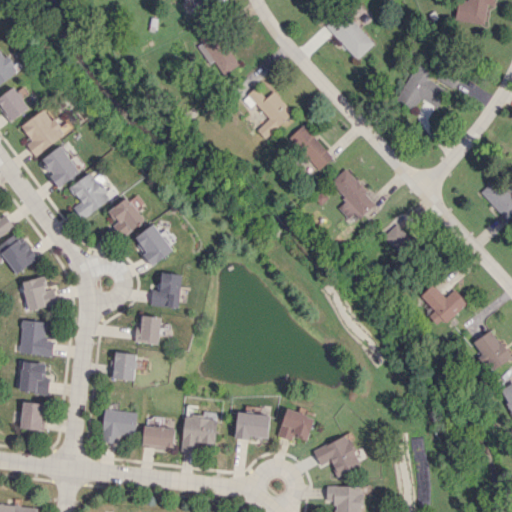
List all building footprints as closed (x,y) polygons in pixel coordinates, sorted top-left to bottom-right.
[(184,0),(185,2),(190,0),(191,0),(195,9),(209,4),(207,0),(184,0)] [(456,0),(457,21),(486,21),(485,5),(493,5),(492,0),(456,0)] [(374,43),(343,10),(326,25),(356,59),(374,43)] [(0,83),(18,70),(0,44),(0,83)] [(419,98),(437,106),(446,88),(426,79),(430,70),(414,63),(396,101),(414,109),(419,98)] [(0,95),(0,103),(10,120),(29,108),(15,86),(0,95)] [(266,97),(255,86),(242,99),(250,107),(255,103),(269,117),(256,129),(265,138),(293,111),(273,90),(266,97)] [(44,107),(21,126),(32,140),(27,144),(36,155),(64,133),(44,107)] [(318,170),(332,156),(303,124),(288,137),(318,170)] [(41,158),(59,186),(80,172),(61,144),(41,158)] [(374,200),(345,168),(330,181),(346,199),(338,207),(351,221),(374,200)] [(111,197),(90,171),(70,187),(81,201),(78,204),(84,212),(80,215),(83,219),(111,197)] [(502,218),(511,210),(511,184),(507,178),(500,184),(495,178),(481,190),(502,218)] [(113,224),(121,236),(145,221),(128,197),(109,210),(117,221),(113,224)] [(5,214),(0,217),(0,235),(14,226),(5,214)] [(134,237),(151,265),(173,251),(155,223),(134,237)] [(382,236),(400,257),(415,243),(396,223),(382,236)] [(24,241),(22,242),(15,233),(0,243),(0,251),(16,273),(37,258),(24,241)] [(181,273),(161,272),(160,289),(152,289),(151,305),(179,306),(181,273)] [(420,295),(432,308),(426,313),(439,327),(467,302),(454,288),(444,296),(432,283),(420,295)] [(139,339),(159,340),(160,316),(140,315),(139,339)] [(47,322),(21,319),(18,352),(51,355),(53,339),(45,338),(47,322)] [(489,371),(510,358),(491,329),(470,343),(489,371)] [(134,379),(135,353),(112,352),(111,378),(134,379)] [(18,389),(46,394),(49,378),(44,377),(46,364),(23,360),(18,389)] [(511,412),(511,381),(499,389),(511,412)] [(42,403),(22,400),(19,427),(39,429),(42,403)] [(137,411),(104,408),(100,441),(115,442),(116,433),(134,435),(137,411)] [(293,439),(293,436),(308,440),(313,415),(284,409),(278,436),(293,439)] [(267,438),(270,415),(238,410),(234,437),(250,440),(250,435),(267,438)] [(181,450),(196,451),(196,443),(215,444),(217,417),(183,415),(181,450)] [(175,428),(143,424),(141,445),(172,449),(175,428)] [(320,465),(330,460),(338,475),(361,465),(347,434),(313,450),(320,465)] [(360,511),(361,485),(326,486),(326,502),(334,501),(334,511),(360,511)] [(0,511),(35,511),(36,506),(0,503),(0,511)]
